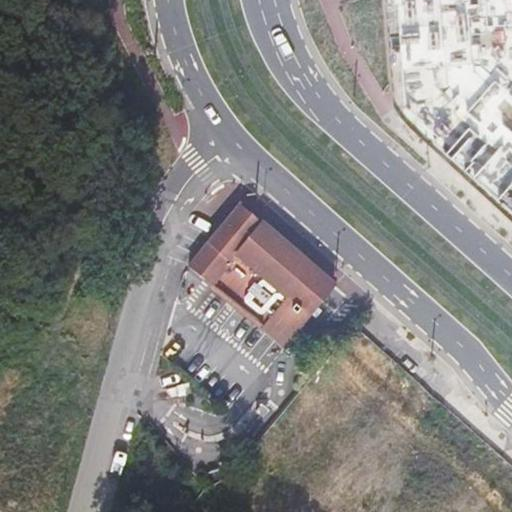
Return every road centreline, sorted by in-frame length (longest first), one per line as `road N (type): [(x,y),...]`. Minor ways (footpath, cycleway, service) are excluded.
road 1 (unclassified): [(80,511),(172,206),(228,136)]
road 2 (primary): [(228,136),(463,347),(511,404)]
road 3 (primary): [(511,276),(333,120),(304,83),(266,0)]
road 4 (primary): [(168,0),(188,65),(228,136)]
